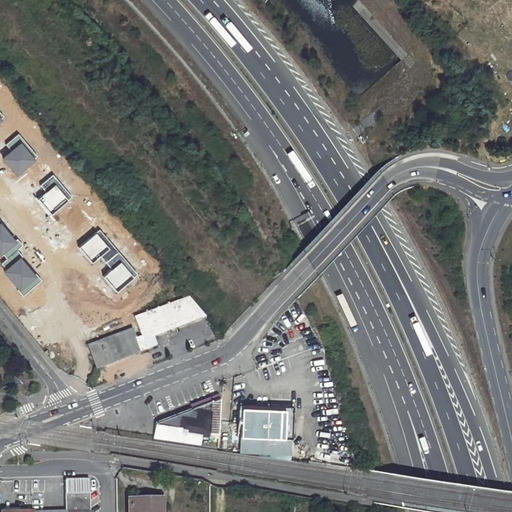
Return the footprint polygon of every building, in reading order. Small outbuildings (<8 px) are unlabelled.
[(13,152),(5,159),(17,174),(37,157),(19,135),(8,145),(13,152)] [(53,176),(42,186),(48,192),(39,200),(52,215),(72,198),(53,176)] [(309,213),(292,220),(296,230),(314,223),(309,213)] [(19,290),(23,296),(41,281),(16,251),(23,246),(18,240),(16,241),(0,221),(0,256),(4,254),(8,260),(2,265),(21,289),(19,290)] [(118,293),(139,275),(101,231),(80,248),(93,264),(102,256),(113,269),(104,277),(118,293)] [(142,336),(136,338),(141,351),(147,349),(144,339),(154,335),(205,315),(189,296),(134,317),(142,336)] [(154,335),(144,339),(147,349),(157,345),(154,335)] [(21,373),(13,374),(15,384),(24,382),(21,373)] [(178,428),(178,432),(218,438),(220,399),(160,422),(160,426),(178,428)] [(237,421),(237,425),(241,425),(242,409),(267,410),(267,406),(238,405),(237,421)] [(242,409),(241,425),(241,438),(246,438),(264,439),(264,443),(246,442),(245,453),(290,455),(291,440),(292,440),(294,407),(267,406),(267,410),(242,409)] [(90,511),(90,493),(89,479),(68,480),(65,481),(66,511),(10,511),(90,511)] [(140,504),(130,504),(129,511),(160,511),(160,501),(140,501),(140,504)]
